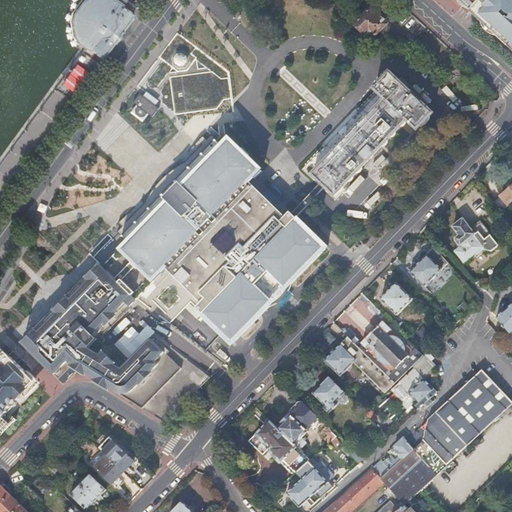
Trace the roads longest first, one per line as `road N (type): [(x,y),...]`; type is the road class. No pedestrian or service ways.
road 1 (residential): [(198,443),(511,115)]
road 2 (secondary): [(0,237),(174,0)]
road 3 (residential): [(0,463),(75,389),(173,442),(198,443)]
road 4 (secondary): [(419,0),(511,81)]
